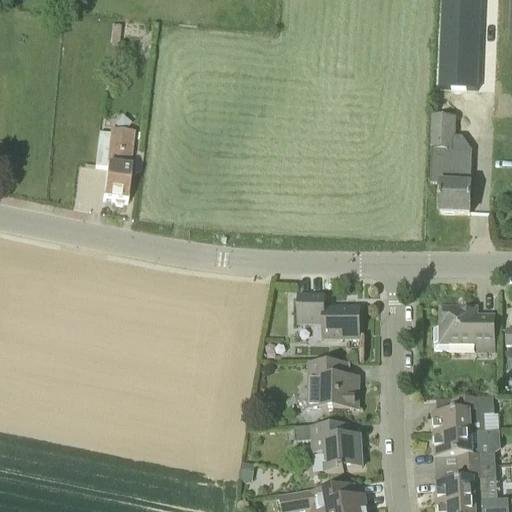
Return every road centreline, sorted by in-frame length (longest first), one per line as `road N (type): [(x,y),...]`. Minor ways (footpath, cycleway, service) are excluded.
road 1 (residential): [(394,264),(272,263),(0,216)]
road 2 (residential): [(404,511),(394,264)]
